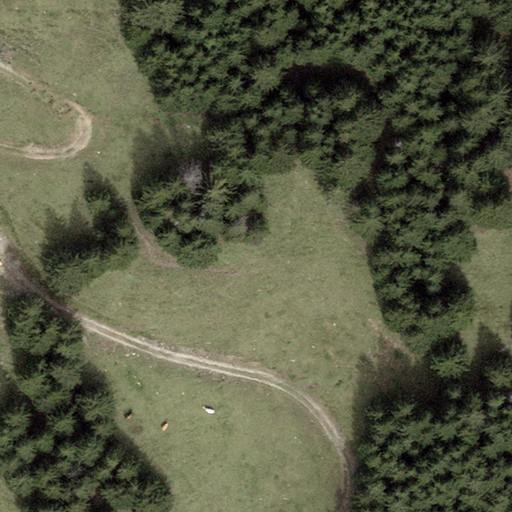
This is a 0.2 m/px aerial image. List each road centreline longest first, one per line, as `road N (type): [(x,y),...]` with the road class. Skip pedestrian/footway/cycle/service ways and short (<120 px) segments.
road 1 (track): [(355,511),(357,462),(299,389),(136,339),(0,262)]
road 2 (track): [(0,153),(64,156),(86,151),(96,138),(94,123),(0,69)]
